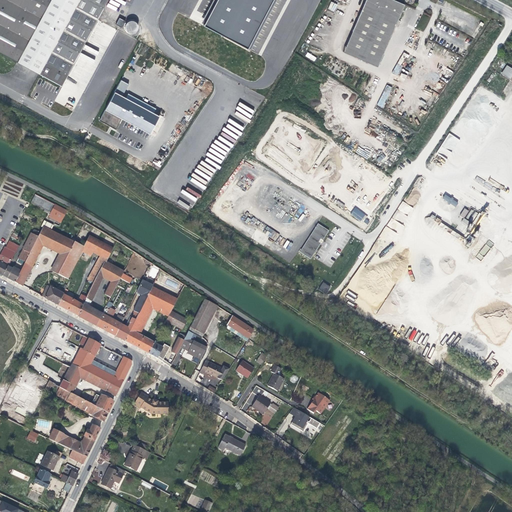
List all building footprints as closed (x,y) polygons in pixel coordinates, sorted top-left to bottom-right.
[(0,0),(0,52),(16,62),(39,74),(61,86),(107,0),(0,0)] [(273,0),(216,0),(203,26),(247,49),(273,0)] [(365,0),(358,17),(392,32),(405,4),(395,0),(365,0)] [(328,9),(333,12),(337,4),(331,2),(328,9)] [(343,51),(377,66),(392,32),(358,17),(343,51)] [(126,21),(119,18),(116,25),(123,27),(126,21)] [(138,23),(137,21),(136,20),(134,19),(131,18),(129,19),(127,20),(126,22),(125,24),(125,26),(126,28),(127,30),(129,31),(131,32),(133,32),(135,31),(137,30),(138,28),(139,25),(138,23)] [(397,64),(393,73),(398,75),(402,66),(397,64)] [(510,79),(511,75),(511,69),(507,66),(502,74),(510,79)] [(387,85),(377,105),(382,108),(392,87),(387,85)] [(105,109),(150,134),(159,116),(114,92),(105,109)] [(104,112),(100,119),(116,128),(120,121),(113,117),(110,122),(109,121),(109,120),(107,119),(109,115),(104,112)] [(55,204),(35,194),(33,199),(52,210),(55,204)] [(455,207),(458,202),(445,194),(442,199),(455,207)] [(63,209),(55,204),(52,210),(50,213),(55,215),(56,212),(60,214),(63,209)] [(355,207),(350,214),(360,221),(365,215),(355,207)] [(328,231),(318,224),(300,252),(311,259),(328,231)] [(51,231),(43,227),(38,236),(25,262),(21,271),(15,282),(22,286),(43,245),(61,254),(53,271),(58,274),(74,242),(51,231)] [(18,258),(25,262),(38,236),(31,233),(18,258)] [(74,242),(58,274),(68,279),(82,251),(91,256),(93,252),(100,256),(98,261),(103,264),(105,261),(106,262),(113,249),(89,236),(84,246),(75,242),(74,242)] [(485,255),(492,243),(488,240),(480,252),(485,255)] [(15,253),(4,248),(0,256),(0,261),(8,266),(15,253)] [(0,261),(0,274),(3,276),(8,266),(0,261)] [(86,298),(78,316),(85,320),(96,326),(102,314),(89,307),(91,302),(103,277),(111,282),(104,295),(110,298),(120,278),(123,274),(124,271),(106,262),(105,261),(103,264),(93,282),(86,297),(86,298)] [(93,282),(103,264),(98,261),(88,280),(93,282)] [(12,268),(8,266),(3,276),(7,278),(12,268)] [(12,268),(7,278),(10,280),(15,282),(21,271),(13,267),(12,268)] [(123,274),(120,278),(130,283),(132,279),(123,274)] [(125,326),(120,338),(122,339),(125,341),(135,319),(138,313),(139,313),(149,292),(150,292),(152,287),(153,285),(152,285),(142,280),(136,292),(141,295),(133,311),(134,311),(133,313),(134,313),(129,323),(130,324),(128,328),(125,326)] [(177,299),(181,292),(155,280),(152,285),(153,285),(152,287),(177,299)] [(319,290),(326,294),(330,286),(323,282),(319,290)] [(47,285),(42,297),(48,300),(58,306),(63,294),(64,294),(47,285)] [(164,311),(169,314),(177,299),(152,287),(150,292),(149,292),(139,313),(138,313),(135,319),(125,341),(133,345),(138,334),(152,305),(158,308),(157,310),(158,311),(161,313),(163,313),(164,311)] [(73,300),(63,294),(58,306),(66,309),(68,311),(73,300)] [(78,302),(73,313),(78,316),(86,298),(86,297),(81,295),(78,302)] [(204,299),(201,306),(215,312),(218,306),(204,299)] [(78,302),(73,300),(68,311),(73,313),(78,302)] [(102,314),(96,326),(104,330),(115,336),(121,324),(116,321),(111,318),(115,310),(108,307),(106,306),(102,314)] [(201,306),(193,322),(206,329),(215,312),(201,306)] [(176,313),(170,323),(182,329),(188,320),(176,313)] [(249,339),(254,330),(232,316),(229,322),(227,325),(249,339)] [(206,329),(193,322),(188,331),(193,333),(197,335),(202,338),(202,337),(206,329)] [(121,324),(115,336),(120,338),(125,326),(121,324)] [(247,341),(249,339),(227,325),(226,327),(247,341)] [(185,337),(185,338),(189,340),(185,348),(189,349),(189,350),(187,353),(191,355),(200,360),(206,348),(194,341),(190,339),(193,333),(188,331),(185,337)] [(138,334),(133,345),(138,348),(143,338),(145,338),(138,334)] [(171,352),(176,354),(181,346),(185,338),(185,337),(180,334),(171,352)] [(101,345),(89,339),(84,336),(79,344),(85,347),(83,349),(80,348),(72,364),(119,389),(123,381),(90,365),(93,360),(96,355),(101,345)] [(143,338),(138,348),(141,349),(148,354),(155,343),(154,343),(145,338),(143,338)] [(189,340),(185,338),(181,346),(189,350),(189,349),(185,348),(189,340)] [(164,346),(155,341),(154,343),(155,343),(148,354),(153,356),(157,358),(158,356),(164,346)] [(164,346),(158,356),(161,358),(167,347),(164,346)] [(262,352),(256,361),(262,364),(267,356),(262,352)] [(121,363),(130,367),(131,364),(131,361),(124,357),(121,363)] [(121,363),(117,372),(93,360),(90,365),(123,381),(130,367),(121,363)] [(211,375),(222,380),(229,369),(223,366),(222,369),(206,360),(199,372),(204,375),(205,372),(211,375)] [(254,368),(242,361),(236,370),(242,374),(247,378),(254,368)] [(63,364),(53,383),(60,387),(70,367),(63,363),(63,364)] [(72,364),(70,367),(60,387),(59,387),(72,394),(72,393),(80,378),(116,396),(119,389),(72,364)] [(274,365),(271,372),(274,373),(270,380),(267,386),(277,391),(284,379),(277,375),(281,369),(274,365)] [(59,387),(60,387),(53,383),(49,380),(45,389),(49,391),(51,386),(55,388),(55,387),(57,388),(55,392),(57,392),(59,387)] [(57,392),(56,395),(93,415),(104,421),(108,413),(91,404),(72,393),(72,394),(59,387),(57,392)] [(141,392),(135,402),(141,406),(141,407),(151,413),(168,414),(168,402),(157,402),(157,401),(156,400),(153,399),(152,401),(147,398),(148,396),(141,392)] [(328,399),(320,393),(319,394),(318,394),(316,396),(316,398),(317,399),(314,403),(313,402),(312,401),(307,409),(314,413),(316,410),(320,414),(327,404),(325,403),(328,399)] [(96,395),(91,404),(108,413),(112,405),(114,402),(101,395),(101,397),(96,395)] [(270,403),(259,396),(253,405),(252,407),(258,411),(263,414),(264,413),(270,403)] [(306,422),(309,417),(293,407),(289,413),(295,416),(294,419),(292,422),(297,425),(295,428),(303,432),(308,424),(306,422)] [(95,440),(100,429),(92,425),(91,429),(90,430),(88,430),(87,429),(84,436),(85,437),(87,437),(83,445),(82,444),(81,444),(77,453),(87,457),(95,440)] [(39,434),(31,430),(27,438),(34,442),(39,434)] [(77,453),(81,444),(54,430),(49,439),(72,450),(77,453)] [(231,438),(224,435),(218,447),(224,450),(225,448),(240,455),(245,445),(231,438)] [(136,446),(134,445),(131,451),(128,456),(124,465),(136,471),(143,457),(146,451),(144,450),(142,449),(136,446)] [(83,464),(87,457),(77,453),(72,450),(69,458),(83,464)] [(47,452),(41,465),(53,470),(57,462),(61,453),(57,451),(55,455),(47,452)] [(119,483),(125,471),(111,464),(106,474),(101,484),(111,489),(114,481),(119,483)] [(40,470),(34,483),(45,487),(46,488),(49,482),(47,481),(50,475),(40,470)] [(73,486),(78,474),(73,471),(72,471),(66,483),(73,486)] [(42,494),(45,487),(34,483),(31,489),(42,494)] [(68,496),(73,486),(66,483),(63,493),(68,496)] [(205,499),(201,509),(208,511),(213,502),(205,499)] [(17,511),(19,509),(2,501),(0,506),(0,511),(17,511)]
